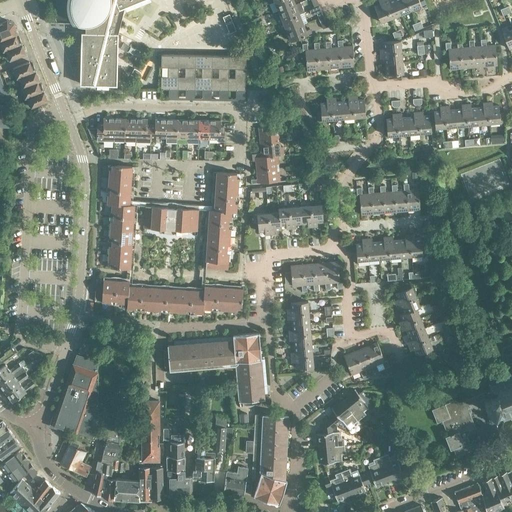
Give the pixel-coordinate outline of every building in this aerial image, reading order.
[(81,0),(81,1),(79,4),(79,8),(78,11),(78,15),(79,18),(79,22),(80,25),(86,25),(86,28),(86,32),(82,32),(81,58),(81,84),(92,84),(92,85),(96,86),(96,84),(98,84),(117,85),(118,33),(115,33),(116,26),(119,15),(121,8),(136,2),(141,0),(81,0)] [(296,4),(294,0),(276,0),(274,1),(278,11),(296,4)] [(374,6),(381,22),(391,18),(383,0),(378,0),(379,0),(380,4),(374,6)] [(383,0),(391,18),(401,14),(395,0),(389,0),(383,0)] [(395,0),(401,14),(411,10),(407,0),(395,0)] [(407,0),(411,10),(422,6),(419,0),(407,0)] [(301,2),(296,4),(278,11),(282,21),(300,14),(305,12),(301,2)] [(228,9),(205,18),(206,21),(210,29),(232,20),(228,9)] [(286,31),(304,24),(300,14),(282,21),(286,31)] [(0,40),(4,51),(7,50),(11,60),(27,54),(14,23),(8,21),(0,23),(0,40)] [(236,30),(232,21),(226,24),(229,33),(236,30)] [(308,34),(304,24),(286,31),(291,41),(308,34)] [(509,49),(511,47),(511,28),(502,33),(509,49)] [(483,46),(485,66),(497,65),(495,45),(486,46),(485,39),(480,40),(481,46),(483,46)] [(354,66),(352,46),(343,46),(342,40),(337,40),(338,47),(340,47),(342,67),(354,66)] [(380,53),(402,51),(401,40),(383,42),(384,48),(380,49),(380,53)] [(469,47),(472,47),(473,67),(485,66),(483,46),(481,46),(474,47),(474,40),(469,41),(469,47)] [(329,48),(330,68),(342,67),(340,47),(338,47),(331,48),(330,41),(326,42),(326,48),(329,48)] [(458,48),(460,48),(462,68),(473,67),(472,47),(469,47),(463,48),(462,41),(457,42),(458,48)] [(317,49),(319,69),(330,68),(329,48),(326,48),(319,49),(319,42),(314,43),(314,49),(317,49)] [(448,50),(450,69),(462,68),(460,48),(458,48),(451,49),(450,42),(445,43),(446,50),(448,50)] [(303,51),(305,51),(307,70),(319,69),(317,49),(314,49),(307,50),(307,43),(302,44),(303,51)] [(385,64),(403,62),(402,51),(380,53),(381,58),(385,58),(385,64)] [(161,88),(161,89),(178,89),(178,54),(161,54),(161,88)] [(195,90),(195,72),(195,55),(178,54),(178,89),(195,90)] [(211,90),(212,72),(212,55),(195,55),(195,72),(195,90),(211,90)] [(228,90),(228,72),(229,55),(212,55),(212,72),(211,90),(228,90)] [(228,72),(228,90),(245,90),(246,56),(229,55),(228,72)] [(29,61),(14,68),(18,78),(20,77),(24,87),(22,88),(26,98),(29,97),(33,107),(49,101),(33,63),(30,64),(29,61)] [(403,62),(385,64),(386,75),(388,75),(389,79),(402,77),(401,74),(404,73),(403,62)] [(355,117),(353,96),(348,96),(348,100),(342,101),(344,118),(355,117)] [(366,116),(364,99),(358,99),(358,96),(353,96),(355,117),(366,116)] [(344,118),(342,101),(337,101),(336,97),(331,98),(333,119),(344,118)] [(333,119),(331,98),(327,98),(327,102),(320,103),(321,111),(317,111),(318,120),(333,119)] [(477,107),(479,124),(489,123),(488,102),(483,103),(483,107),(477,107)] [(488,102),(489,123),(504,122),(504,113),(500,113),(499,105),(493,106),(492,102),(488,102)] [(455,109),(457,126),(468,125),(466,104),(461,105),(461,108),(455,109)] [(466,104),(468,125),(479,124),(477,107),(471,108),(471,104),(466,104)] [(0,116),(10,117),(11,106),(0,105),(0,116)] [(434,111),(435,128),(446,127),(444,106),(439,106),(440,110),(434,111)] [(444,106),(446,127),(457,126),(455,109),(450,109),(449,106),(444,106)] [(431,132),(430,115),(423,115),(423,111),(418,112),(420,133),(431,132)] [(408,117),(409,134),(420,133),(418,112),(413,112),(414,116),(408,117)] [(397,114),(398,135),(409,134),(408,117),(402,117),(402,113),(397,114)] [(386,119),(387,136),(398,135),(397,114),(392,114),(392,118),(386,119)] [(114,136),(114,118),(104,118),(103,124),(97,124),(97,141),(114,141),(114,136)] [(114,118),(114,136),(114,141),(125,141),(125,118),(114,118)] [(125,118),(125,141),(136,142),(136,119),(125,118)] [(151,143),(151,139),(151,125),(147,125),(148,119),(136,119),(136,142),(151,143)] [(155,137),(160,137),(166,137),(167,119),(155,119),(155,125),(151,125),(151,139),(155,139),(155,137)] [(167,119),(166,137),(177,138),(177,120),(167,119)] [(177,120),(177,138),(188,138),(188,120),(177,120)] [(188,120),(188,138),(188,143),(199,143),(199,138),(199,120),(188,120)] [(199,120),(199,138),(199,143),(209,143),(209,139),(210,120),(199,120)] [(218,141),(224,141),(225,141),(225,127),(221,127),(221,121),(210,120),(209,139),(219,139),(218,141)] [(262,144),(280,143),(280,138),(282,138),(281,129),(265,130),(265,127),(259,128),(260,138),(261,138),(262,144)] [(252,154),(252,158),(278,156),(284,155),(283,146),(280,146),(280,143),(262,144),(262,150),(261,150),(261,153),(252,154)] [(258,170),(276,168),(276,164),(278,164),(278,156),(252,158),(253,161),(256,161),(256,164),(257,164),(258,170)] [(113,165),(112,169),(110,169),(109,186),(111,186),(111,194),(108,194),(108,203),(113,203),(112,212),(114,212),(114,220),(111,220),(110,237),(113,237),(112,245),(110,245),(109,262),(111,262),(111,266),(109,266),(108,266),(131,268),(131,267),(129,267),(130,262),(131,262),(132,248),(131,248),(131,237),(133,237),(134,223),(132,223),(133,212),(134,212),(135,203),(130,203),(130,197),(129,197),(130,186),(131,186),(132,172),(131,172),(131,167),(132,167),(133,166),(110,165),(113,165)] [(251,179),(252,183),(280,181),(279,172),(277,172),(276,168),(258,170),(258,175),(257,175),(257,179),(251,179)] [(207,253),(206,268),(228,269),(229,253),(227,253),(227,245),(230,245),(231,228),(228,228),(229,219),(231,220),(232,211),(237,212),(237,203),(235,202),(235,194),(238,195),(239,178),(236,177),(237,174),(239,174),(239,173),(217,172),(218,172),(218,178),(216,178),(216,191),(217,192),(216,203),(215,203),(214,208),(210,208),(209,217),(211,217),(210,228),(208,228),(208,242),(209,242),(208,253),(207,253)] [(420,209),(418,189),(409,190),(408,183),(404,184),(404,190),(407,190),(408,210),(420,209)] [(408,210),(407,190),(404,190),(397,191),(397,184),(392,185),(393,191),(395,191),(397,211),(408,210)] [(395,191),(393,191),(385,192),(385,185),(380,186),(381,192),(383,192),(385,212),(397,211),(395,191)] [(383,192),(381,192),(374,193),(373,186),(368,187),(369,193),(371,193),(373,213),(385,212),(383,192)] [(357,188),(357,191),(357,195),(359,195),(361,215),(373,213),(371,193),(369,193),(362,194),(361,187),(357,188)] [(144,227),(160,228),(164,229),(164,233),(177,233),(177,229),(197,231),(199,204),(178,203),(178,206),(166,205),(167,202),(146,201),(144,227)] [(311,205),(313,226),(318,226),(318,222),(324,221),(322,204),(311,205)] [(301,206),(302,223),(308,223),(308,227),(313,226),(311,205),(301,206)] [(302,223),(301,206),(290,207),(292,228),(296,228),(296,224),(302,223)] [(280,212),(281,225),(286,225),(287,228),(292,228),(290,207),(278,208),(279,212),(280,212)] [(280,212),(279,212),(268,213),(270,234),(275,233),(275,230),(281,229),(281,225),(280,212)] [(270,234),(268,213),(253,214),(254,223),(258,223),(259,231),(265,230),(265,234),(270,234)] [(463,240),(470,238),(467,228),(460,230),(463,240)] [(411,256),(414,256),(426,255),(426,245),(422,246),(421,238),(415,238),(414,234),(410,235),(411,256)] [(399,240),(401,257),(411,256),(410,235),(405,235),(405,239),(399,240)] [(401,257),(399,240),(393,240),(393,236),(388,237),(390,258),(401,257)] [(378,241),(379,259),(390,258),(388,237),(383,237),(383,241),(378,241)] [(352,252),(353,261),(368,260),(366,238),(362,239),(362,243),(356,243),(356,251),(352,252)] [(379,259),(378,241),(372,242),(371,238),(366,238),(368,260),(379,259)] [(340,281),(338,261),(326,262),(328,283),(330,282),(337,282),(338,288),(343,288),(342,281),(340,281)] [(316,284),(318,283),(325,283),(326,289),(331,289),(330,282),(328,283),(326,262),(314,263),(316,284)] [(319,290),(318,283),(316,284),(314,263),(302,264),(304,285),(307,285),(313,284),(314,290),(319,290)] [(285,283),(292,283),(292,286),(302,285),(302,291),(307,291),(307,285),(304,285),(302,264),(290,265),(291,271),(284,272),(285,283)] [(144,309),(160,310),(161,310),(162,308),(170,308),(170,310),(187,312),(187,309),(195,310),(195,312),(204,313),(204,308),(212,308),(212,306),(220,307),(220,309),(237,310),(237,308),(241,308),(241,310),(242,310),(243,288),(242,289),(237,289),(237,288),(223,287),(223,288),(212,287),(212,286),(205,286),(204,290),(198,290),(198,291),(186,290),(186,289),(173,288),(172,290),(161,289),(161,287),(147,287),(147,288),(136,287),(136,286),(130,285),(130,281),(123,280),(122,281),(111,281),(111,279),(97,278),(95,301),(111,302),(112,299),(120,300),(119,302),(128,303),(127,308),(136,308),(137,306),(145,306),(144,309)] [(411,282),(403,285),(402,285),(403,289),(396,292),(398,298),(395,299),(396,304),(416,296),(411,282)] [(416,307),(417,308),(420,306),(416,296),(396,304),(398,309),(402,307),(404,312),(416,307)] [(308,301),(291,302),(292,309),(288,309),(288,314),(309,312),(308,301)] [(416,307),(404,312),(400,314),(403,319),(399,321),(401,325),(421,317),(419,313),(431,308),(429,303),(420,306),(417,308),(416,307)] [(293,324),(310,323),(309,312),(288,314),(288,319),(292,318),(293,324)] [(409,334),(425,327),(421,317),(401,325),(403,330),(406,329),(409,334)] [(290,335),(311,333),(310,323),(293,324),(293,330),(289,330),(290,335)] [(409,346),(429,338),(425,327),(409,334),(411,339),(407,341),(409,346)] [(132,340),(132,332),(125,332),(124,340),(132,340)] [(170,370),(190,369),(223,366),(223,367),(237,369),(239,401),(240,407),(243,407),(243,405),(253,404),(253,400),(265,399),(265,393),(268,392),(265,358),(262,358),(260,332),(233,334),(234,336),(187,340),(188,343),(182,343),(182,340),(174,341),(174,344),(168,344),(168,350),(164,350),(165,367),(164,367),(164,371),(170,370)] [(295,346),(312,344),(311,333),(290,335),(290,340),(294,340),(295,346)] [(429,338),(409,346),(411,350),(415,349),(417,354),(433,348),(429,338)] [(17,352),(10,342),(0,348),(0,359),(1,359),(3,362),(17,352)] [(385,360),(377,342),(366,346),(374,365),(376,364),(383,362),(387,372),(391,371),(389,366),(390,366),(387,359),(385,360)] [(292,357),(313,355),(312,344),(295,346),(295,352),(291,352),(292,357)] [(374,365),(366,346),(355,351),(363,370),(365,369),(371,366),(374,373),(378,371),(376,364),(374,365)] [(344,355),(352,374),(361,371),(363,377),(368,375),(365,369),(363,370),(355,351),(344,355)] [(53,424),(72,430),(95,438),(99,427),(98,371),(98,355),(91,353),(90,358),(77,354),(74,363),(73,363),(53,424)] [(305,371),(314,370),(313,355),(292,357),(292,361),(296,361),(297,367),(305,367),(305,371)] [(0,382),(13,373),(22,367),(19,363),(10,370),(6,364),(0,368),(0,382)] [(0,383),(6,392),(20,382),(29,376),(26,372),(17,379),(13,373),(0,382),(0,383)] [(511,373),(508,375),(507,374),(506,374),(507,376),(498,379),(497,378),(495,378),(496,380),(491,382),(489,381),(488,382),(490,384),(489,389),(487,389),(487,390),(481,392),(484,398),(489,411),(488,412),(490,413),(491,411),(498,408),(498,409),(499,410),(498,413),(497,414),(497,415),(499,415),(503,418),(503,420),(505,420),(505,418),(510,416),(511,418),(511,417),(511,416),(511,415),(511,373)] [(20,382),(6,392),(13,401),(26,391),(35,384),(33,381),(23,387),(20,382)] [(344,399),(360,418),(367,413),(364,410),(369,407),(371,409),(376,405),(363,389),(359,393),(355,388),(347,395),(348,396),(344,399)] [(484,398),(481,392),(459,401),(458,400),(446,405),(445,403),(432,408),(437,422),(442,420),(448,434),(445,435),(450,449),(456,447),(458,454),(472,449),(467,436),(461,438),(459,430),(468,427),(469,430),(476,427),(471,416),(466,418),(461,407),(466,404),(483,398),(484,398)] [(159,460),(159,441),(159,400),(148,400),(148,397),(143,397),(143,400),(142,400),(142,406),(140,406),(140,411),(142,411),(142,424),(140,424),(140,429),(142,429),(142,434),(140,434),(140,445),(142,445),(142,450),(140,450),(140,455),(142,455),(142,460),(159,460)] [(360,418),(344,399),(341,402),(340,401),(332,407),(336,412),(329,418),(336,425),(342,420),(347,425),(352,421),(354,424),(360,418)] [(285,480),(286,477),(289,415),(273,414),(273,411),(263,411),(260,472),(261,473),(254,496),(280,504),(287,481),(285,480)] [(226,426),(227,418),(216,417),(213,449),(224,450),(225,437),(232,438),(232,427),(226,427),(226,426)] [(320,447),(345,445),(344,437),(340,438),(340,431),(333,431),(333,428),(336,425),(329,418),(322,423),(323,432),(317,433),(318,443),(320,443),(320,447)] [(0,445),(15,435),(7,425),(7,426),(3,421),(0,422),(0,445)] [(107,441),(120,444),(122,428),(111,427),(110,437),(108,436),(107,441)] [(164,428),(164,441),(173,441),(172,428),(164,428)] [(15,435),(0,445),(0,454),(1,456),(0,456),(0,460),(22,445),(15,435)] [(78,444),(71,440),(61,463),(88,475),(92,465),(82,460),(86,451),(77,447),(78,444)] [(98,460),(93,482),(91,491),(103,495),(105,473),(112,474),(113,467),(117,468),(119,459),(120,444),(107,441),(107,440),(103,453),(101,461),(98,460)] [(345,445),(320,447),(320,452),(319,452),(320,462),(343,460),(342,453),(346,453),(345,445)] [(214,480),(214,471),(215,458),(215,452),(205,452),(205,449),(203,447),(200,447),(198,449),(197,452),(195,452),(194,473),(193,473),(192,479),(214,480)] [(9,472),(28,458),(21,449),(2,463),(9,472)] [(378,457),(387,480),(394,478),(394,479),(404,476),(402,470),(407,468),(400,449),(394,451),(395,455),(389,457),(388,453),(378,457)] [(169,469),(177,469),(178,464),(185,464),(185,456),(167,456),(167,458),(169,458),(169,469)] [(365,473),(369,482),(374,480),(376,486),(386,482),(385,481),(387,480),(378,457),(373,459),(374,462),(368,465),(370,471),(365,473)] [(16,481),(25,474),(34,467),(28,458),(9,472),(16,481)] [(169,458),(167,458),(167,477),(178,477),(178,469),(177,469),(169,469),(169,458)] [(139,479),(140,499),(152,499),(151,496),(151,464),(151,462),(144,462),(144,466),(139,466),(139,479)] [(151,464),(151,496),(163,496),(162,464),(151,464)] [(184,494),(193,494),(192,479),(192,476),(185,476),(185,469),(185,464),(178,464),(177,469),(178,469),(178,477),(180,477),(180,495),(184,494)] [(224,491),(244,494),(248,467),(238,466),(237,472),(227,471),(224,491)] [(29,479),(38,472),(34,467),(25,474),(29,479)] [(345,470),(354,493),(355,492),(356,494),(366,490),(363,484),(369,482),(365,473),(360,475),(357,469),(351,471),(350,468),(345,470)] [(354,493),(345,470),(335,473),(336,477),(330,479),(328,476),(323,478),(326,487),(332,485),(338,501),(347,497),(347,496),(354,493)] [(503,506),(504,506),(508,504),(506,501),(511,498),(511,481),(508,470),(492,477),(503,506)] [(105,473),(103,495),(114,500),(114,497),(116,479),(112,478),(113,474),(112,474),(105,473)] [(140,499),(139,479),(129,478),(129,476),(122,475),(122,478),(116,477),(116,479),(114,497),(115,497),(115,498),(116,498),(116,497),(138,499),(139,499),(140,499)] [(177,495),(178,495),(180,495),(180,477),(178,477),(167,477),(167,494),(177,494),(177,495)] [(503,506),(492,477),(483,480),(487,491),(482,493),(486,508),(485,509),(486,511),(491,511),(504,507),(504,506),(503,506)] [(21,503),(30,511),(44,511),(50,505),(61,492),(53,486),(46,479),(46,480),(37,491),(33,488),(22,478),(10,493),(21,503)] [(478,482),(454,491),(460,507),(461,510),(463,509),(464,511),(486,511),(485,509),(483,499),(478,482)] [(434,511),(436,511),(446,508),(441,497),(431,501),(434,511)] [(97,511),(81,502),(69,511),(97,511)]
